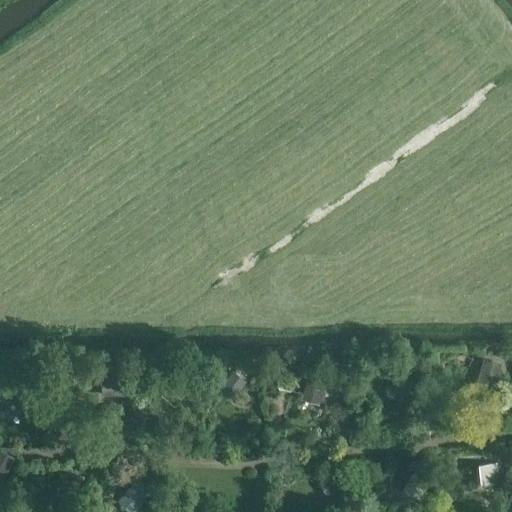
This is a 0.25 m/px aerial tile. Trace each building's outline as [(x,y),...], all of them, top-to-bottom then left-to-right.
[(502,363),(482,358),(476,381),(496,386),(502,363)] [(194,380),(178,366),(164,382),(180,396),(194,380)] [(413,379),(392,370),(384,390),(405,399),(413,379)] [(256,386),(240,372),(226,388),(242,402),(256,386)] [(98,375),(98,393),(127,393),(127,375),(98,375)] [(43,391),(30,381),(17,400),(29,409),(43,391)] [(329,384),(308,381),(305,402),(325,405),(329,384)] [(3,454),(0,457),(0,483),(1,484),(15,462),(3,454)] [(479,464),(480,484),(498,484),(498,463),(479,464)] [(64,466),(51,486),(78,503),(91,484),(64,466)] [(433,476),(416,466),(403,489),(420,499),(433,476)] [(135,483),(117,505),(125,511),(137,511),(151,496),(135,483)]
